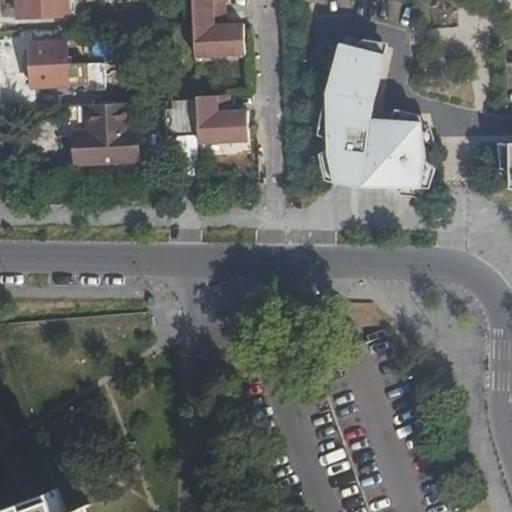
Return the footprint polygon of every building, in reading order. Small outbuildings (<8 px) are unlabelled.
[(68,16),(67,0),(17,0),(18,19),(68,16)] [(194,0),(195,11),(223,10),(222,0),(194,0)] [(223,10),(195,11),(197,57),(248,54),(246,24),(223,25),(223,10)] [(69,66),(68,42),(30,43),(32,87),(89,84),(89,65),(69,66)] [(381,58),(336,44),(323,97),(325,152),(332,186),(359,190),(420,192),(424,163),(418,123),(369,122),(381,58)] [(227,96),(199,98),(201,144),(251,141),(250,111),(227,112),(227,96)] [(157,134),(199,134),(198,100),(155,102),(157,134)] [(95,109),(95,136),(81,137),(81,157),(135,156),(134,136),(124,136),(122,108),(95,109)] [(93,511),(91,506),(73,511),(65,511),(57,492),(0,511),(93,511)]
